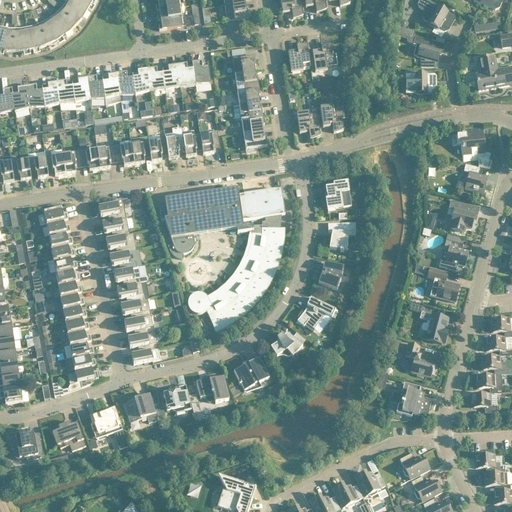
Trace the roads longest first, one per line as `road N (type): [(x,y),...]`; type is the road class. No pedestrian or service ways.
road 1 (unclassified): [(121,384),(220,358),(280,314),(303,253),(299,159)]
road 2 (residential): [(82,193),(287,163)]
road 3 (residential): [(121,384),(82,193)]
road 4 (residential): [(272,511),(274,502),(378,448),(443,440)]
road 5 (residential): [(142,56),(0,76)]
road 6 (residential): [(443,440),(476,301)]
road 7 (residential): [(287,163),(271,28)]
road 8 (residential): [(271,28),(142,56)]
road 9 (residential): [(476,301),(511,177)]
road 10 (unclassified): [(0,420),(59,410),(121,384)]
